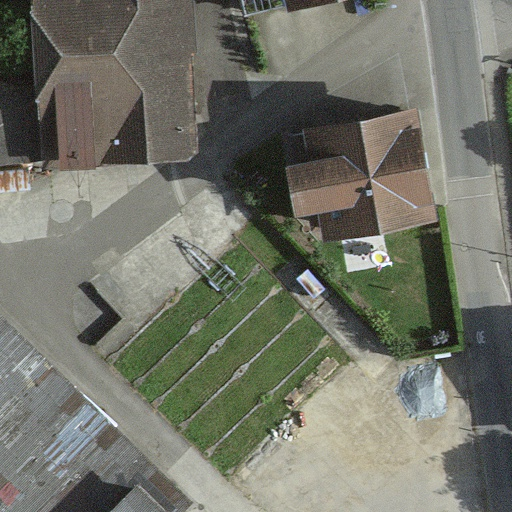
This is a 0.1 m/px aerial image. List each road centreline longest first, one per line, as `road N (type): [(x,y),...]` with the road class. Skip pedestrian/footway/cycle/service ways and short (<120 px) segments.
road 1 (residential): [(454,0),(511,365)]
road 2 (residential): [(0,275),(250,511)]
